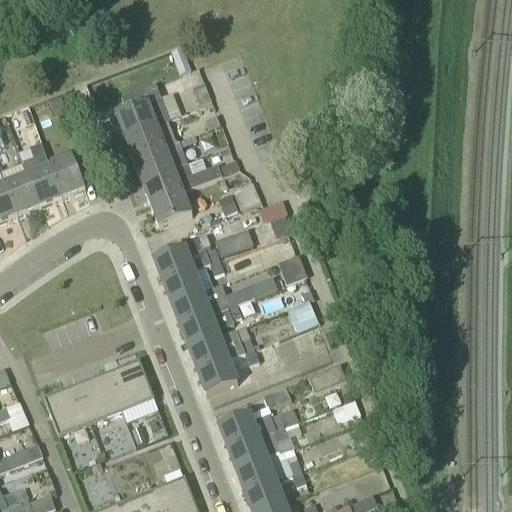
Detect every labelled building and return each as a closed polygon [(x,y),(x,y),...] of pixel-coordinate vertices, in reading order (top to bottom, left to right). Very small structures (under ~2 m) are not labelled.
[(126,115),(115,120),(124,143),(157,130),(168,126),(170,125),(156,89),(121,102),(126,115)] [(209,104),(204,92),(194,96),(190,97),(195,109),(209,104)] [(49,106),(54,119),(66,114),(62,102),(49,106)] [(30,115),(23,118),(28,129),(34,127),(30,115)] [(209,134),(219,130),(216,122),(206,126),(209,134)] [(133,165),(166,152),(176,148),(168,126),(157,130),(124,143),(133,165)] [(195,141),(179,147),(181,152),(197,146),(195,141)] [(188,170),(181,152),(179,147),(176,148),(166,152),(133,165),(142,188),(188,170)] [(62,204),(50,172),(41,148),(30,152),(34,163),(22,167),(27,180),(40,213),(62,204)] [(85,195),(78,177),(73,163),(50,172),(62,204),(85,195)] [(235,166),(218,172),(217,170),(192,180),(188,170),(142,188),(150,210),(183,197),(239,176),(235,166)] [(27,180),(5,189),(18,222),(40,213),(27,180)] [(260,208),(252,188),(233,196),(241,215),(260,208)] [(5,189),(0,190),(0,228),(18,222),(5,189)] [(159,233),(192,220),(183,197),(150,210),(159,233)] [(236,214),(230,198),(218,203),(224,219),(236,214)] [(276,243),(291,237),(284,220),(269,226),(276,243)] [(247,234),(215,246),(220,262),(253,250),(247,234)] [(182,249),(184,253),(154,265),(162,287),(192,276),(210,269),(219,265),(215,253),(211,255),(209,252),(211,251),(206,240),(182,249)] [(296,260),(278,268),(287,291),(307,283),(298,260),(296,260)] [(210,269),(215,281),(224,277),(219,265),(210,269)] [(171,310),(201,298),(192,276),(162,287),(171,310)] [(180,333),(210,321),(237,310),(254,304),(248,291),(224,301),(220,291),(201,298),(171,310),(180,333)] [(309,306),(287,314),(297,337),(318,328),(309,306)] [(189,355),(219,344),(218,342),(216,336),(234,329),(232,326),(242,322),(237,310),(227,314),(210,321),(180,333),(189,355)] [(189,355),(198,378),(227,367),(245,359),(255,355),(250,343),(240,347),(236,336),(218,342),(219,344),(189,355)] [(259,366),(255,355),(245,359),(250,370),(259,366)] [(107,378),(122,416),(154,404),(139,365),(121,372),(122,374),(108,379),(108,377),(107,378)] [(207,401),(236,389),(227,367),(198,378),(207,401)] [(346,387),(340,370),(308,382),(315,399),(346,387)] [(76,390),(91,429),(122,416),(107,378),(90,384),(91,386),(77,391),(76,390)] [(91,429),(76,390),(59,396),(60,398),(46,403),(46,402),(43,402),(59,441),(91,429)] [(291,405),(285,391),(262,400),(268,414),(291,405)] [(361,420),(355,406),(333,415),(339,429),(361,420)] [(0,426),(10,423),(6,412),(0,414),(0,426)] [(269,419),(251,426),(248,419),(218,431),(227,453),(257,442),(299,425),(293,414),(271,422),(269,419)] [(299,425),(257,442),(227,453),(236,476),(266,464),(279,459),(274,445),(277,444),(279,447),(289,443),(285,432),(299,426),(299,425)] [(148,432),(134,438),(138,448),(152,443),(148,432)] [(0,478),(10,475),(5,463),(0,465),(0,478)] [(275,487),(291,481),(301,477),(297,465),(288,468),(286,463),(268,470),(266,464),(236,476),(245,499),(275,487)] [(94,478),(103,474),(100,467),(91,470),(94,478)] [(301,477),(291,481),(296,492),(305,489),(301,477)] [(196,511),(185,482),(153,495),(159,511),(196,511)] [(249,511),(278,511),(284,510),(275,487),(245,499),(249,511)] [(0,511),(14,511),(17,511),(12,497),(3,501),(2,499),(1,500),(0,495),(0,511)] [(159,511),(153,495),(121,507),(123,511),(159,511)] [(350,511),(375,511),(378,511),(373,500),(350,510),(350,511)] [(28,508),(29,511),(54,511),(51,501),(28,508)]
